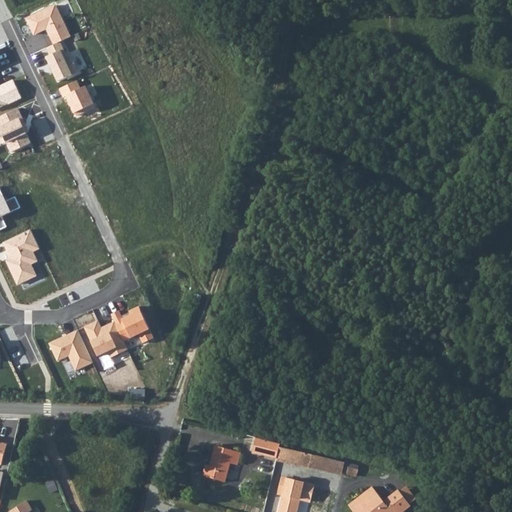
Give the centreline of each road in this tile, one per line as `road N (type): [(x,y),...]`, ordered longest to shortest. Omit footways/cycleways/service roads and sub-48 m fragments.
road 1 (residential): [(0,0),(121,270),(117,290),(68,313),(0,317)]
road 2 (track): [(291,0),(268,114),(172,417)]
road 3 (residential): [(0,407),(172,417),(150,505),(173,511)]
